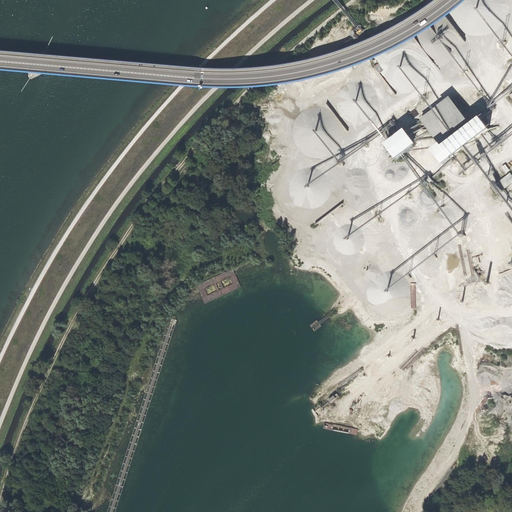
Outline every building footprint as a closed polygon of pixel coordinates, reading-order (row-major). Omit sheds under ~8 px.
[(452,95),(422,118),(441,143),(434,149),(446,164),(493,128),(484,116),(474,124),(452,95)] [(416,109),(409,114),(413,119),(420,114),(416,109)] [(410,128),(388,143),(399,159),(421,143),(410,128)] [(314,130),(310,138),(321,143),(325,136),(314,130)] [(511,173),(511,172),(499,182),(504,189),(511,182),(511,173)]
